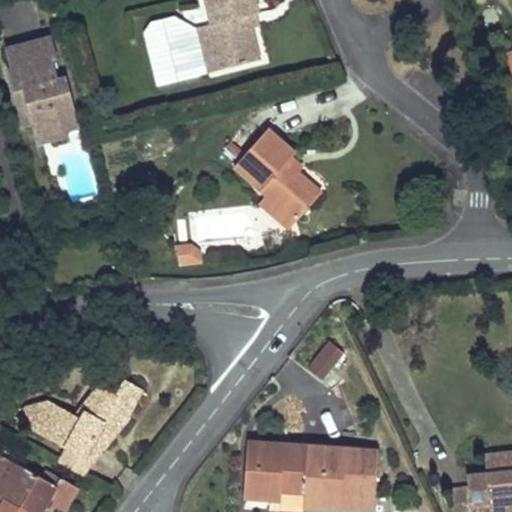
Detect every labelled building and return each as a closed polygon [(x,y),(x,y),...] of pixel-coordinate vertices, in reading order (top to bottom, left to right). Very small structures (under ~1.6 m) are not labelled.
[(207,0),(213,26),(207,27),(216,71),(259,61),(252,28),(248,15),(256,13),(253,0),(207,0)] [(256,13),(248,15),(252,28),(260,26),(256,13)] [(146,32),(158,85),(210,73),(200,29),(176,17),(154,21),(146,32)] [(207,27),(200,29),(210,73),(216,71),(207,27)] [(43,49),(0,60),(0,62),(5,80),(1,81),(7,104),(17,101),(19,110),(12,122),(26,129),(27,135),(32,153),(45,149),(58,146),(52,121),(67,118),(59,89),(51,91),(46,70),(49,70),(43,49)] [(19,110),(17,101),(7,104),(12,122),(19,110)] [(74,142),(67,118),(52,121),(58,146),(74,142)] [(26,129),(12,122),(16,137),(27,135),(26,129)] [(268,130),(235,167),(268,197),(297,224),(323,193),(307,180),(299,173),(288,163),(293,157),(296,154),(268,130)] [(293,157),(288,163),(299,173),(304,166),(293,157)] [(268,197),(261,204),(290,229),(297,224),(268,197)] [(99,215),(97,207),(86,210),(87,212),(88,218),(99,215)] [(201,263),(200,253),(191,246),(178,248),(180,265),(193,263),(201,263)] [(331,343),(310,369),(325,380),(345,355),(331,343)] [(46,402),(32,428),(68,448),(61,461),(86,475),(101,450),(103,451),(113,438),(130,417),(129,416),(142,392),(126,384),(118,398),(106,391),(104,394),(98,391),(81,422),(46,402)] [(32,428),(46,402),(17,409),(12,417),(32,428)] [(380,452),(250,444),(249,462),(247,498),(273,499),(284,500),(284,493),(306,494),(305,507),(344,510),(345,496),(377,498),(380,452)] [(511,511),(511,451),(494,453),(496,472),(486,473),(468,475),(468,487),(453,488),(454,511),(511,511)] [(494,453),(484,454),(486,473),(496,472),(494,453)] [(68,511),(80,491),(52,475),(49,481),(30,471),(13,461),(0,454),(0,461),(3,463),(0,467),(0,483),(11,490),(0,511),(45,511),(46,510),(49,504),(56,508),(64,511),(68,511)] [(33,466),(15,457),(13,461),(30,471),(33,466)] [(0,511),(11,490),(0,483),(0,467),(3,463),(0,461),(0,511)] [(284,500),(273,499),(272,511),(305,511),(305,507),(306,494),(284,493),(284,500)] [(345,496),(344,510),(368,511),(376,511),(377,498),(345,496)]
